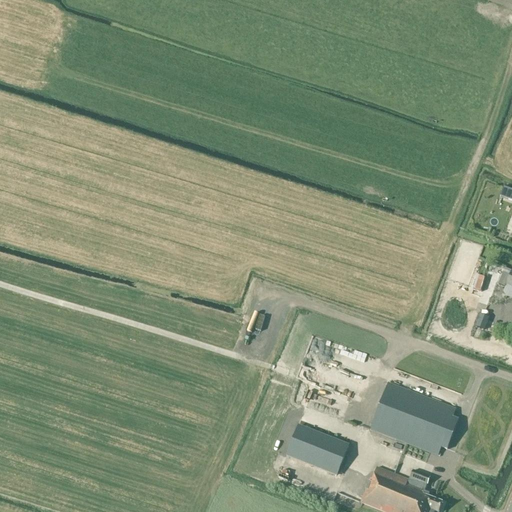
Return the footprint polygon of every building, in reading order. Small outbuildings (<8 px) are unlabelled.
[(511,191),(504,188),(500,198),(511,201),(511,191)] [(495,228),(483,224),(480,231),(492,235),(495,228)] [(511,272),(506,270),(499,286),(505,288),(506,286),(511,288),(508,297),(511,298),(511,272)] [(488,319),(480,316),(476,327),(484,330),(488,319)] [(500,328),(489,325),(487,334),(497,337),(500,328)] [(438,456),(455,410),(388,384),(370,430),(438,456)] [(298,427),(286,457),(336,477),(348,446),(298,427)] [(439,511),(442,504),(428,498),(429,495),(406,486),(408,481),(377,469),(372,481),(370,480),(361,504),(381,511),(439,511)] [(427,487),(431,478),(413,471),(410,480),(427,487)]
